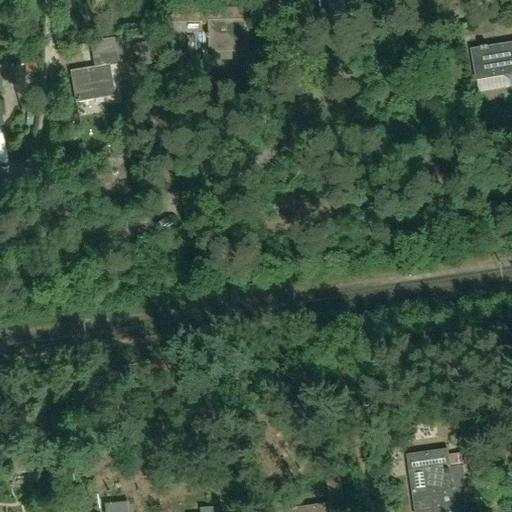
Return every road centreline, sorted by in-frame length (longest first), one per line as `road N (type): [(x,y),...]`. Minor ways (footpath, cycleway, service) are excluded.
road 1 (track): [(497,0),(339,52),(309,84),(303,111),(269,153),(157,221),(91,233),(66,216),(36,167),(0,174)]
road 2 (track): [(51,0),(36,167)]
